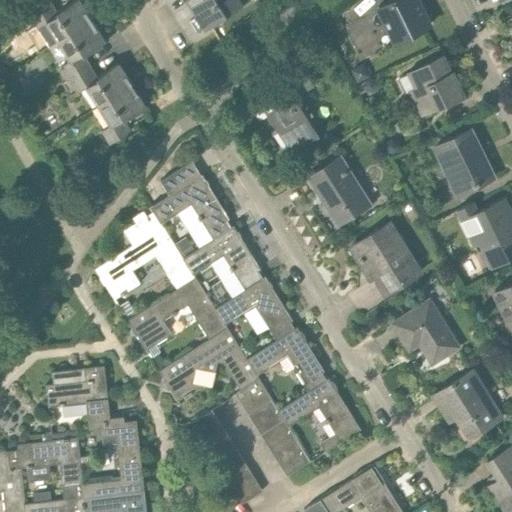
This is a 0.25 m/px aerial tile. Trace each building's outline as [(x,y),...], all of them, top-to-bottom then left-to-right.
[(58,41),(92,20),(79,0),(73,0),(56,11),(50,0),(29,14),(37,28),(46,22),(58,41)] [(239,0),(196,0),(190,4),(205,28),(242,5),(239,0)] [(397,41),(429,25),(417,0),(390,0),(380,5),(397,41)] [(69,79),(90,66),(84,55),(106,42),(92,20),(58,41),(70,60),(61,65),(69,79)] [(329,49),(324,41),(315,46),(320,54),(329,49)] [(450,73),(443,56),(412,71),(419,86),(410,90),(422,115),(438,107),(438,108),(463,96),(452,72),(450,73)] [(99,105),(132,85),(118,63),(96,76),(90,66),(69,79),(77,92),(87,86),(99,105)] [(367,67),(361,64),(352,68),(357,81),(371,75),(367,67)] [(324,130),(300,91),(311,84),(303,71),(290,80),(293,85),(262,104),(270,117),(274,114),(282,126),(278,128),(292,150),(324,130)] [(363,84),(366,90),(372,91),(377,89),(380,84),(377,78),(371,77),(365,80),(365,81),(363,84)] [(363,84),(365,81),(364,81),(355,85),(359,93),(366,90),(363,84)] [(132,85),(99,105),(110,124),(101,130),(109,143),(130,130),(124,120),(146,107),(132,85)] [(128,136),(134,145),(146,137),(140,129),(128,136)] [(458,193),(494,176),(471,129),(436,146),(458,193)] [(399,145),(397,140),(392,139),(387,141),(385,146),(387,151),(393,153),(398,150),(399,145)] [(351,217),(373,204),(341,154),(306,175),(332,217),(346,209),(351,217)] [(192,203),(214,238),(214,239),(234,226),(193,161),(163,180),(172,194),(150,207),(153,212),(160,223),(192,203)] [(511,211),(505,198),(478,211),(474,202),(457,210),(473,241),(478,239),(492,267),(511,256),(511,211)] [(194,272),(184,256),(176,244),(164,226),(162,227),(160,223),(153,212),(146,217),(142,212),(132,218),(135,223),(123,231),(132,246),(95,269),(114,299),(140,283),(131,268),(156,253),(178,288),(196,277),(194,272)] [(234,226),(214,239),(214,238),(193,250),(184,256),(194,272),(223,253),(245,289),(246,290),(266,277),(234,226)] [(394,251),(380,228),(351,246),(366,270),(371,267),(387,293),(421,271),(405,244),(394,251)] [(176,244),(184,256),(193,250),(185,238),(176,244)] [(172,334),(163,319),(187,303),(209,339),(228,327),(225,323),(215,307),(196,277),(178,288),(127,320),(146,350),(172,334)] [(246,290),(245,289),(215,307),(225,323),(255,304),(277,340),(277,341),(298,328),(266,277),(246,290)] [(511,282),(495,291),(511,324),(511,282)] [(136,313),(128,300),(119,305),(126,318),(136,313)] [(459,346),(430,300),(394,323),(406,342),(416,336),(432,362),(459,346)] [(220,356),(242,391),(260,379),(256,374),(247,358),(228,327),(209,339),(159,371),(178,401),(185,396),(186,398),(193,393),(192,391),(204,384),(196,372),(220,356)] [(277,340),(247,358),(256,374),(287,355),(308,390),(329,378),(298,328),(277,341),(277,340)] [(167,364),(160,352),(152,357),(158,369),(167,364)] [(48,406),(86,402),(86,400),(107,398),(104,366),(84,368),(85,379),(46,384),(48,406)] [(502,417),(473,370),(434,394),(444,410),(450,407),(470,437),(502,417)] [(285,419),(291,428),(320,410),(335,433),(321,442),(326,451),(361,429),(329,378),(308,390),(279,409),(285,419)] [(272,398),(260,379),(242,391),(237,394),(248,413),(272,398)] [(86,400),(86,402),(89,429),(100,428),(102,436),(116,434),(121,478),(83,482),(84,496),(141,490),(140,477),(143,477),(136,420),(110,423),(107,398),(86,400)] [(248,413),(255,423),(279,409),(272,398),(248,413)] [(198,433),(219,420),(212,409),(192,422),(198,433)] [(255,423),(261,433),(285,419),(279,409),(255,423)] [(267,443),(291,428),(285,419),(261,433),(267,443)] [(219,420),(198,433),(205,443),(225,431),(219,420)] [(267,443),(274,454),(298,439),(291,428),(267,443)] [(225,431),(205,443),(211,453),(231,441),(225,431)] [(9,469),(22,468),(60,463),(64,498),(84,496),(83,482),(78,437),(65,438),(64,432),(50,433),(51,440),(17,444),(17,449),(7,450),(9,469)] [(304,449),(298,439),(274,454),(280,464),(304,449)] [(237,450),(231,441),(211,453),(217,462),(237,450)] [(507,511),(508,511),(511,510),(511,444),(488,460),(499,478),(489,483),(507,511)] [(311,460),(304,449),(280,464),(287,475),(311,460)] [(22,468),(9,469),(7,450),(0,450),(0,491),(3,491),(5,511),(26,511),(25,502),(26,502),(22,468)] [(237,450),(217,462),(223,472),(243,460),(237,450)] [(95,454),(80,456),(81,465),(96,464),(95,454)] [(243,460),(223,472),(229,482),(250,470),(243,460)] [(321,498),(329,511),(338,511),(364,496),(374,511),(403,511),(384,481),(382,483),(372,467),(321,498)] [(250,470),(229,482),(236,493),(256,480),(250,470)] [(256,480),(236,493),(242,503),(263,490),(256,480)] [(33,501),(51,499),(50,490),(32,492),(33,501)] [(84,496),(86,511),(143,511),(141,490),(84,496)] [(25,502),(26,511),(86,511),(84,496),(64,498),(51,499),(33,501),(26,502),(25,502)] [(304,508),(306,511),(329,511),(321,498),(304,508)]
